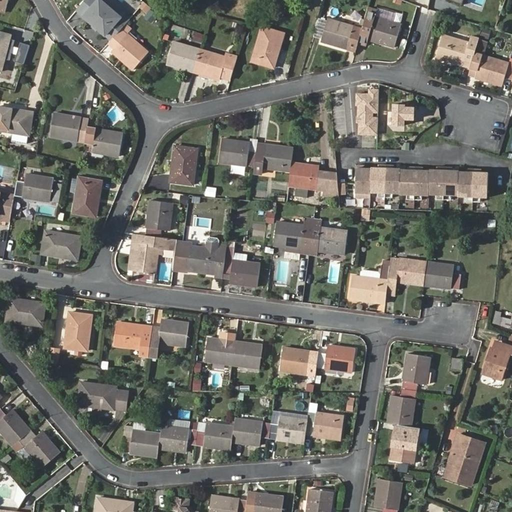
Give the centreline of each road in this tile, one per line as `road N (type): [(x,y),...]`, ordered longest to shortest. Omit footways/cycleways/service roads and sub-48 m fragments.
road 1 (residential): [(361,460),(133,476),(112,467),(0,339)]
road 2 (residential): [(93,285),(384,326)]
road 3 (residential): [(160,119),(364,72),(406,79)]
road 4 (residential): [(93,285),(160,119)]
road 5 (residential): [(41,0),(63,35),(160,119)]
road 6 (residential): [(384,326),(361,460)]
